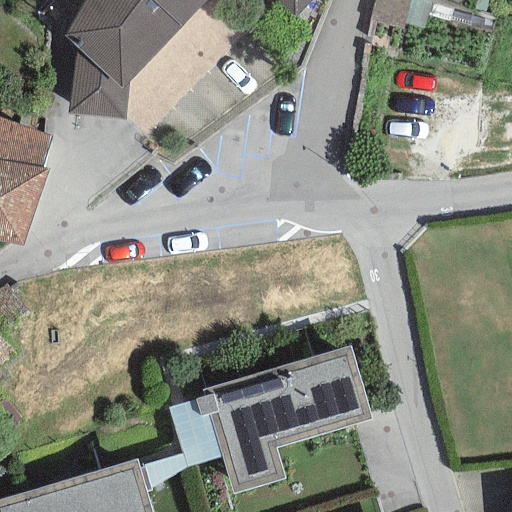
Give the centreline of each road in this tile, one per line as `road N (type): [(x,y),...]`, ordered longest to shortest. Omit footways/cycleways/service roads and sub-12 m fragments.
road 1 (tertiary): [(0,260),(376,216)]
road 2 (residential): [(376,216),(440,511)]
road 3 (unknown): [(376,216),(350,141),(350,88),(368,0)]
road 4 (tertiary): [(376,216),(511,193)]
